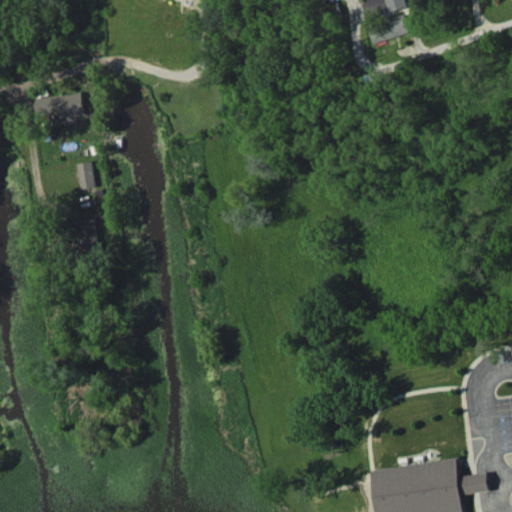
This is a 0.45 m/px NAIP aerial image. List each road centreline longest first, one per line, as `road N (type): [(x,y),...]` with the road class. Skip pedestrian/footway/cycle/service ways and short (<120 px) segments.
road 1 (residential): [(283,440),(250,376),(229,277),(200,241),(191,117)]
road 2 (residential): [(191,117),(511,21)]
road 3 (residential): [(21,90),(71,384)]
road 4 (residential): [(191,117),(143,58),(77,50),(50,58),(21,90)]
road 5 (residential): [(195,0),(206,58),(203,97),(191,117)]
